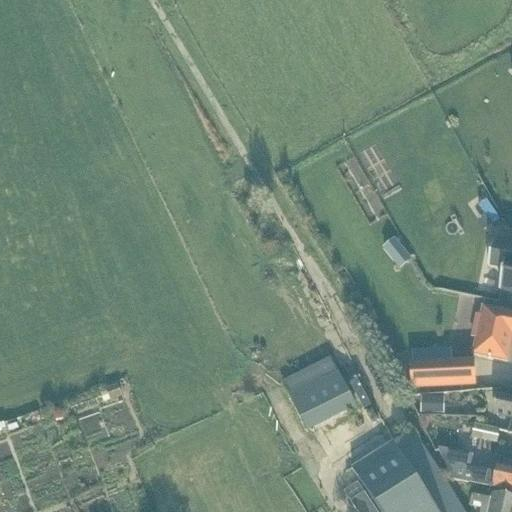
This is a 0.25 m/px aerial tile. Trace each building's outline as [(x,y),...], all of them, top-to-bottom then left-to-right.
[(458,208),(480,198),(445,131),(422,143),(458,208)] [(393,240),(382,249),(389,258),(401,248),(393,240)] [(511,249),(493,245),(488,269),(504,272),(499,293),(511,295),(511,249)] [(475,330),(473,340),(477,341),(473,357),(482,359),(488,360),(487,362),(493,363),(493,361),(507,364),(511,341),(511,316),(483,310),(481,319),(477,318),(475,330)] [(308,434),(357,409),(340,374),(338,375),(330,360),(283,384),(308,434)] [(473,362),(414,365),(415,389),(474,387),(473,362)] [(107,391),(112,403),(123,398),(119,387),(107,391)] [(511,435),(511,400),(503,398),(498,417),(511,420),(511,422),(509,435),(511,435)] [(420,399),(420,415),(443,416),(443,400),(420,399)] [(497,445),(499,432),(475,427),(472,439),(497,445)] [(463,511),(447,487),(414,433),(352,472),(378,511),(463,511)] [(439,453),(453,483),(469,485),(469,483),(511,492),(511,470),(499,468),(497,476),(470,470),(473,458),(439,451),(439,453)] [(511,511),(511,500),(470,492),(466,509),(480,511),(511,511)]
